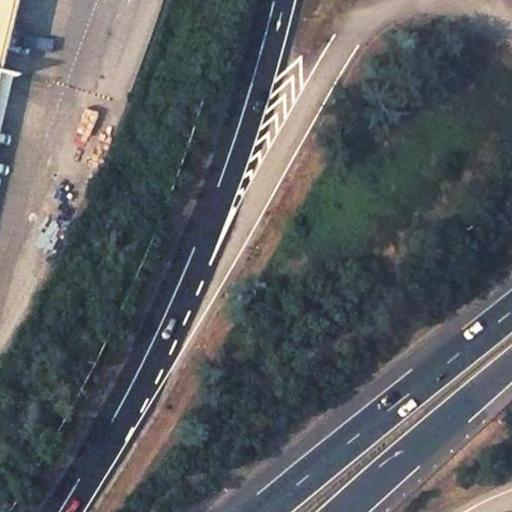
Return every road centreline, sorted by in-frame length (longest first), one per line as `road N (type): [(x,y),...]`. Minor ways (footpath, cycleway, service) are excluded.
road 1 (motorway): [(285,0),(226,196),(153,365),(69,511)]
road 2 (motorway): [(511,309),(262,511)]
road 3 (motorway): [(343,511),(511,364)]
